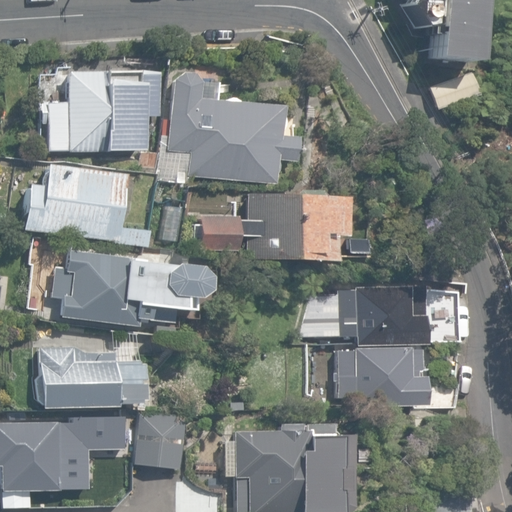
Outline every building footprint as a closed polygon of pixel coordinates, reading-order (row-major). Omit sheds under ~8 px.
[(426,59),(466,62),(470,0),(404,0),(400,5),(413,30),(428,31),(426,59)] [(43,123),(44,151),(139,151),(138,114),(155,114),(154,74),(137,75),(137,72),(63,73),(63,103),(36,103),(37,123),(43,123)] [(424,87),(432,109),(473,94),(464,72),(424,87)] [(183,176),(271,184),(273,160),(291,161),(294,137),(275,135),(278,107),(195,99),(196,83),(189,74),(177,73),(169,80),(165,120),(159,120),(157,136),(163,137),(162,150),(186,153),(183,176)] [(136,166),(152,168),(154,153),(137,152),(136,166)] [(111,243),(143,247),(145,231),(117,227),(123,175),(40,165),(37,187),(22,185),(17,230),(111,241),(111,243)] [(240,258),(328,263),(330,236),(343,237),(345,197),(296,194),(296,196),(243,193),(242,219),(196,216),(194,249),(241,252),(240,258)] [(119,256),(63,249),(61,266),(51,265),(47,298),(56,299),(54,316),(133,326),(134,320),(166,323),(169,308),(186,311),(189,298),(199,290),(200,277),(193,267),(172,264),(173,258),(120,252),(119,256)] [(412,282),(447,283),(447,254),(412,253),(412,282)] [(351,336),(352,345),(424,342),(421,287),(334,290),(336,337),(351,336)] [(458,322),(425,324),(426,344),(459,342),(458,322)] [(286,346),(287,358),(300,357),(299,345),(286,346)] [(32,401),(37,408),(111,407),(111,403),(135,403),(134,401),(139,400),(139,383),(135,383),(135,381),(139,380),(139,363),(135,363),(135,361),(111,361),(110,352),(80,352),(70,347),(35,348),(35,376),(32,378),(32,401)] [(413,404),(413,407),(449,406),(453,385),(421,386),(421,376),(413,376),(413,371),(417,371),(416,349),(334,351),(335,398),(349,397),(349,406),(413,404)] [(173,469),(179,415),(136,411),(130,464),(173,469)] [(0,490),(85,489),(84,450),(120,449),(120,416),(67,417),(67,422),(0,423),(0,490)] [(347,511),(346,468),(369,467),(368,442),(343,443),(343,433),(329,433),(328,422),(274,423),(274,430),(230,431),(231,477),(234,477),(234,511),(347,511)] [(421,478),(421,511),(465,511),(465,477),(421,478)]
